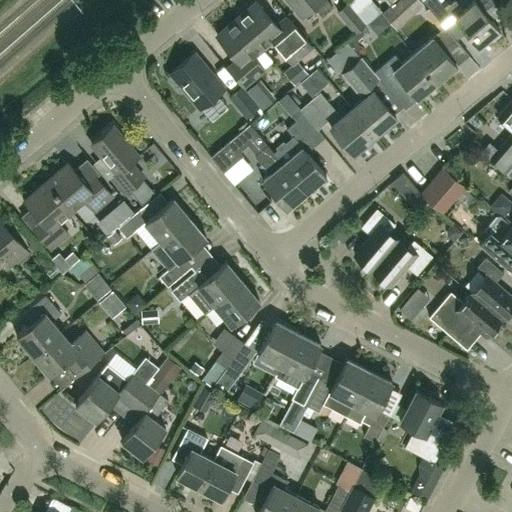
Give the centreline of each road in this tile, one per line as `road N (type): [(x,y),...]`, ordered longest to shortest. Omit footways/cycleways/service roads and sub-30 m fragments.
road 1 (residential): [(275,256),(511,56)]
road 2 (residential): [(510,394),(298,283),(275,256)]
road 3 (residential): [(275,256),(117,71)]
road 4 (residential): [(0,171),(117,71)]
road 5 (residential): [(150,511),(42,455)]
